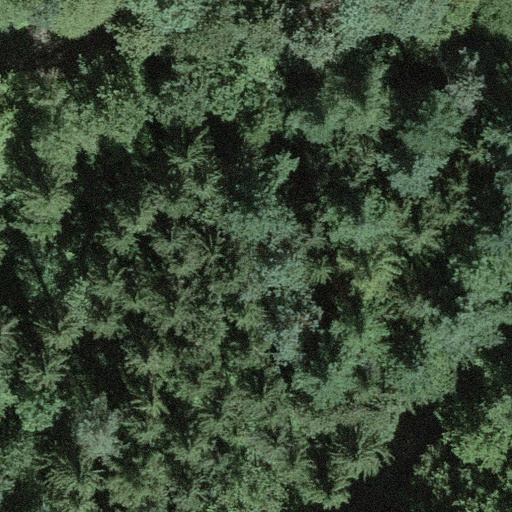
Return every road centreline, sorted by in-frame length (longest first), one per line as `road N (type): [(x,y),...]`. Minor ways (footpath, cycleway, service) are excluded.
road 1 (track): [(511,42),(0,54)]
road 2 (track): [(511,290),(330,511)]
